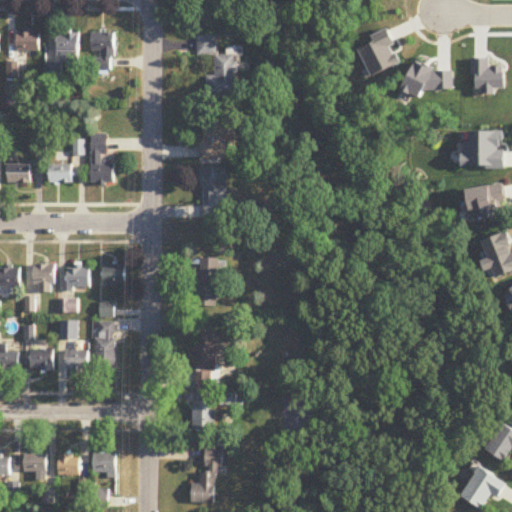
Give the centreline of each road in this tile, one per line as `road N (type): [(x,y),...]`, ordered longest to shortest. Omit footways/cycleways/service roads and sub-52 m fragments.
road 1 (residential): [(146,511),(155,43),(140,0)]
road 2 (residential): [(0,222),(150,222)]
road 3 (residential): [(0,410),(148,411)]
